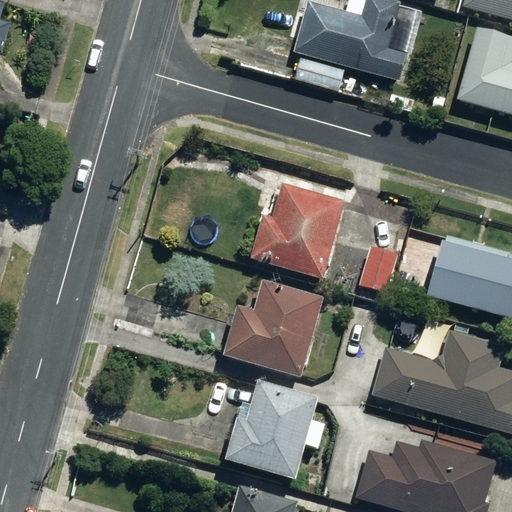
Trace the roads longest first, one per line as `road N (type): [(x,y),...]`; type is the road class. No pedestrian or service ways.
road 1 (tertiary): [(0,506),(122,66)]
road 2 (residential): [(122,66),(511,176)]
